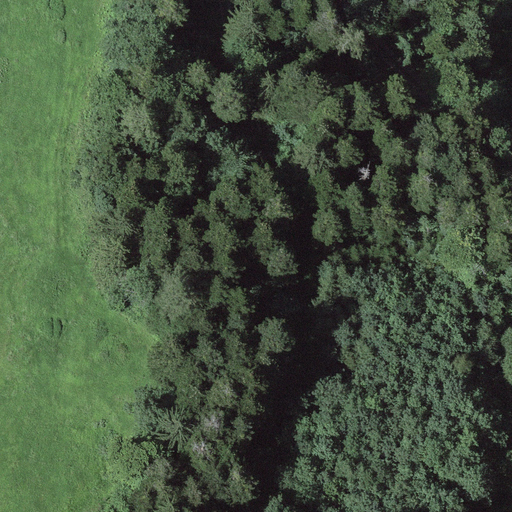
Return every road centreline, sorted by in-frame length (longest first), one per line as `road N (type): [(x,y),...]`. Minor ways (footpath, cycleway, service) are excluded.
road 1 (track): [(262,511),(285,445),(297,372),(297,235),(286,169),(234,0)]
road 2 (track): [(511,169),(322,0)]
